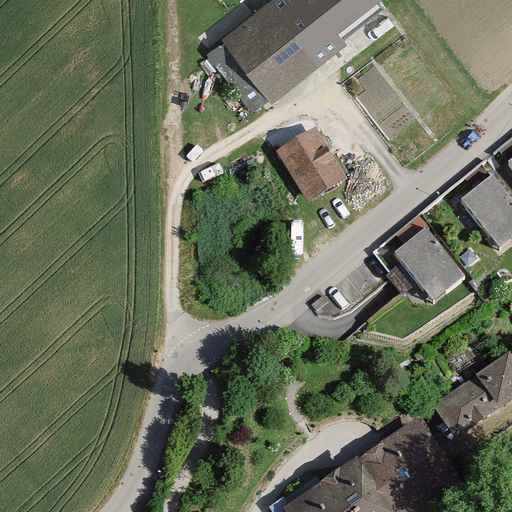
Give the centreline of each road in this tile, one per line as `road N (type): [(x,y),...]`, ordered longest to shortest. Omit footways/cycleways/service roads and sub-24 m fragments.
road 1 (residential): [(511,116),(280,317),(192,363),(120,511)]
road 2 (unknown): [(162,8),(172,264),(208,421),(176,511)]
road 3 (unknown): [(258,511),(300,460),(365,442)]
